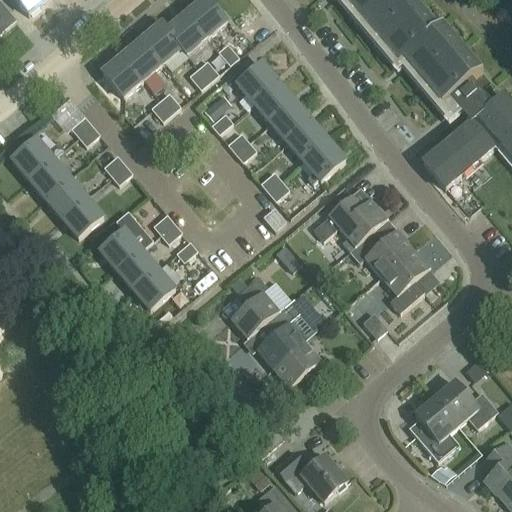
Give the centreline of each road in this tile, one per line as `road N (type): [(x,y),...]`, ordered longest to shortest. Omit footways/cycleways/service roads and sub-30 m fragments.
road 1 (residential): [(485,270),(280,0)]
road 2 (residential): [(407,502),(365,417),(385,384),(468,317),(485,270)]
road 3 (residential): [(142,164),(212,243),(258,204),(190,126)]
road 4 (residential): [(51,65),(142,164)]
